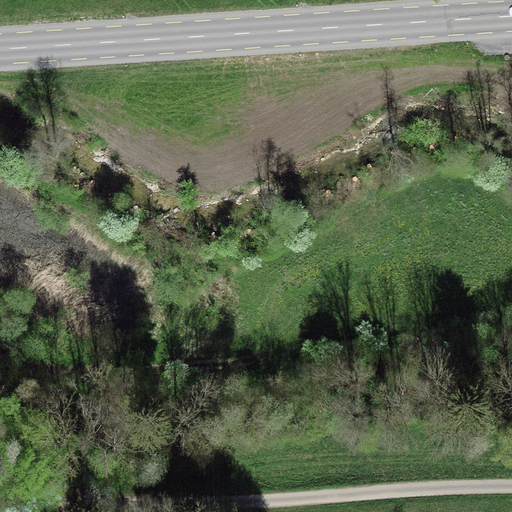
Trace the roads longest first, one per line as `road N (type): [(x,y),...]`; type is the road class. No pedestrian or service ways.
road 1 (primary): [(0,49),(511,16)]
road 2 (track): [(511,487),(138,501),(89,511)]
road 3 (track): [(0,347),(53,370),(190,374),(349,349)]
